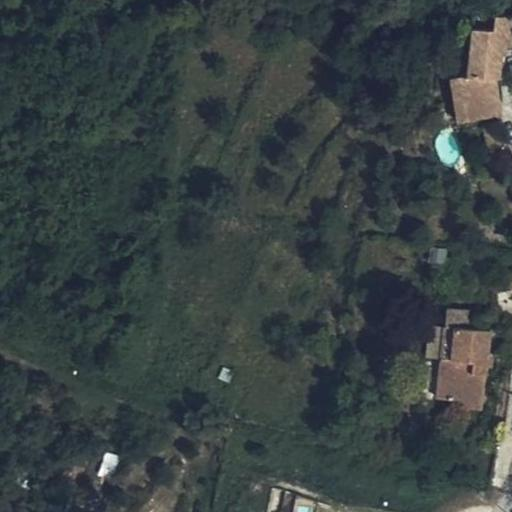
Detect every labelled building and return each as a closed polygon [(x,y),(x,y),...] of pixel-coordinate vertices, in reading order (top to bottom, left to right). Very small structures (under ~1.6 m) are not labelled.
[(493,26),(495,13),(472,11),(471,24),(493,26)] [(511,14),(495,13),(493,26),(471,24),(466,71),(462,72),(468,117),(502,112),(496,76),(499,73),(502,44),(511,44),(511,14)] [(458,120),(468,117),(462,72),(450,74),(458,120)] [(505,143),(499,120),(484,123),(491,146),(505,143)] [(447,263),(449,248),(429,245),(427,260),(447,263)] [(445,326),(441,356),(436,396),(458,400),(457,406),(482,409),(491,329),(468,327),(471,310),(447,307),(445,326)] [(426,354),(441,356),(445,326),(429,324),(426,354)]
